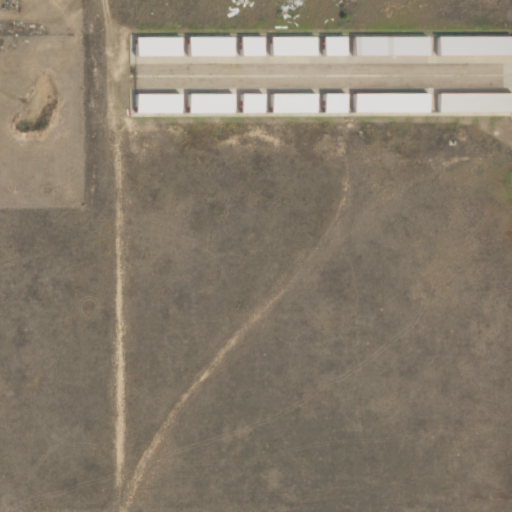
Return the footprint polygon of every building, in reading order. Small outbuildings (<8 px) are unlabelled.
[(426,38),(352,36),(352,55),(426,57),(426,38)] [(134,38),(134,56),(178,56),(178,37),(134,38)] [(231,37),(186,37),(186,56),(231,56),(231,37)] [(261,37),(239,37),(239,56),(261,56),(261,37)] [(314,37),(269,37),(269,56),(313,56),(314,37)] [(321,56),(343,56),(344,37),(321,37),(321,56)] [(510,38),(436,37),(436,55),(510,56),(510,38)] [(134,114),(179,113),(179,93),(134,94),(134,114)] [(426,93),(352,94),(352,113),(426,113),(426,93)] [(510,93),(437,94),(437,113),(510,113),(510,93)] [(232,113),(232,94),(187,94),(187,114),(232,113)] [(240,114),(262,113),(262,94),(239,94),(240,114)] [(270,113),(315,113),(315,94),(270,94),(270,113)] [(344,113),(344,94),(322,94),(323,113),(344,113)]
